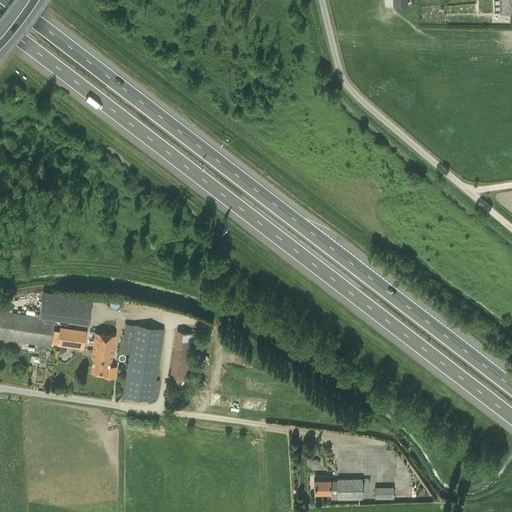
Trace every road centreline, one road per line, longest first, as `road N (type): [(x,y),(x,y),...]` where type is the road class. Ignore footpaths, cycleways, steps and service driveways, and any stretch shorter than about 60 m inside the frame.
road 1 (motorway): [(0,24),(511,417)]
road 2 (motorway): [(511,387),(7,0)]
road 3 (unclassified): [(511,229),(351,91),(321,0)]
road 4 (unclassified): [(0,388),(164,412)]
